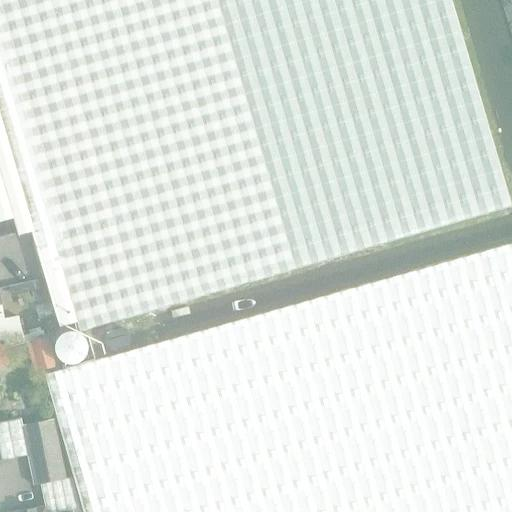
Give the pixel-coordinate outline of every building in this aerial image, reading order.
[(0,0),(0,118),(32,233),(52,303),(56,315),(59,328),(77,323),(80,332),(511,207),(451,0),(0,0)] [(0,223),(14,220),(18,237),(32,233),(0,118),(0,223)] [(511,511),(511,243),(91,363),(44,376),(82,511),(511,511)] [(52,303),(36,308),(40,320),(56,315),(52,303)] [(2,316),(0,307),(0,350),(5,349),(24,344),(19,318),(8,320),(7,315),(2,316)] [(47,337),(41,338),(26,343),(34,374),(56,368),(47,337)] [(0,366),(9,364),(5,349),(0,350),(0,366)] [(22,426),(28,456),(33,486),(40,485),(66,480),(55,419),(22,426)] [(28,456),(22,426),(21,420),(0,423),(0,453),(2,462),(28,456)] [(43,506),(44,511),(52,511),(71,508),(71,511),(80,511),(72,479),(66,480),(40,485),(43,506)]
